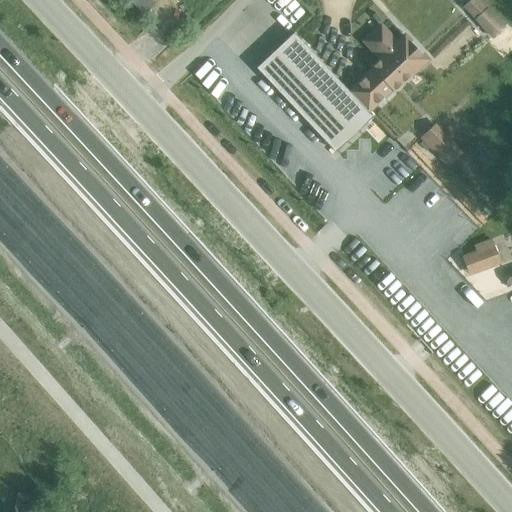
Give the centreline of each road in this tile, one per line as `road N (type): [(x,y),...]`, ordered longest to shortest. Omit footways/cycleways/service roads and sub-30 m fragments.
road 1 (motorway): [(401,511),(0,77)]
road 2 (unclassified): [(511,506),(142,100)]
road 3 (motorway): [(0,190),(299,511)]
road 4 (unclassified): [(162,511),(0,327)]
road 5 (unclassified): [(142,100),(241,0)]
road 6 (unclassified): [(142,100),(47,0)]
